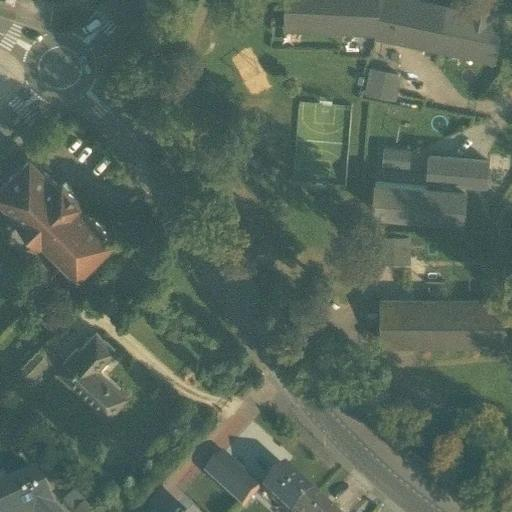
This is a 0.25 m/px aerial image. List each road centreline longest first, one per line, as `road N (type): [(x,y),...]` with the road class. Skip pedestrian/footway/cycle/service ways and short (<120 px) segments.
road 1 (tertiary): [(79,88),(139,147),(283,366)]
road 2 (tertiary): [(283,366),(358,454),(423,511)]
road 3 (residential): [(283,366),(150,511)]
